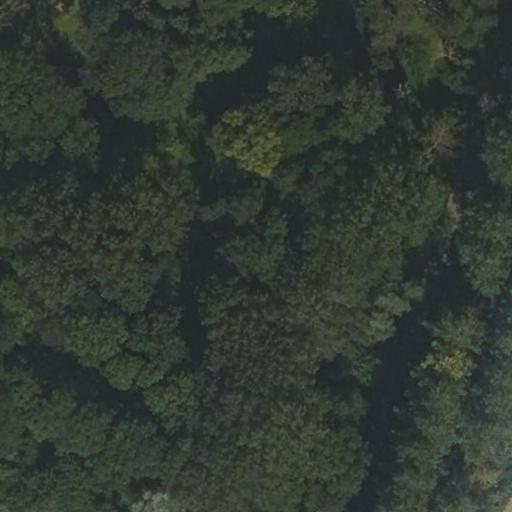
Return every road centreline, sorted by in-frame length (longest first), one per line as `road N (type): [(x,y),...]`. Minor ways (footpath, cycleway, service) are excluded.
road 1 (residential): [(377,511),(511,106)]
road 2 (residential): [(62,242),(0,408)]
